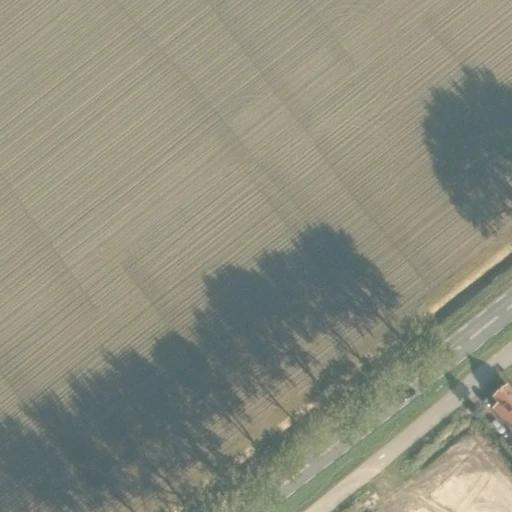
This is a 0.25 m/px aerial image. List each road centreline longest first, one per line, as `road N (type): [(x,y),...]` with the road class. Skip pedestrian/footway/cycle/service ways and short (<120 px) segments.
road 1 (primary): [(251,511),(511,306)]
road 2 (unclassified): [(319,511),(511,356)]
